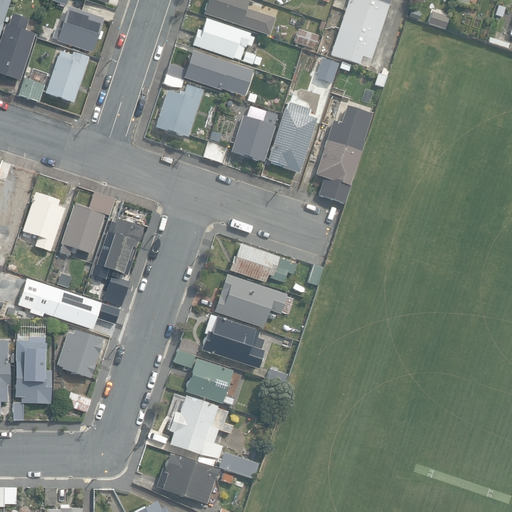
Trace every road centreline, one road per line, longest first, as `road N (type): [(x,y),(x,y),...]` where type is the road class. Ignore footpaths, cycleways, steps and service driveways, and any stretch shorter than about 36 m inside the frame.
road 1 (residential): [(190,185),(110,444),(88,452),(0,451)]
road 2 (residential): [(154,0),(101,154)]
road 3 (residential): [(325,231),(190,185)]
